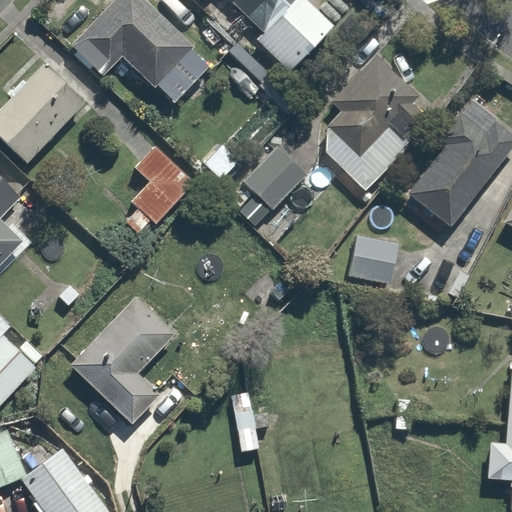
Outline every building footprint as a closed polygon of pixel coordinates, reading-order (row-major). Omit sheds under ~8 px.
[(79,0),(41,41),(72,70),(92,49),(124,79),(163,38),(122,0),(79,0)] [(229,0),(230,0),(254,18),(241,35),(281,66),(303,38),(270,13),(279,0),(229,0)] [(403,140),(386,124),(418,91),(371,46),(369,48),(319,100),(327,107),(314,120),(349,153),(353,150),(374,170),(403,140)] [(0,68),(0,147),(54,92),(14,54),(0,68)] [(378,192),(422,223),(481,138),(437,107),(378,192)] [(273,143),(238,180),(268,208),(302,171),(273,143)] [(511,149),(468,222),(506,245),(511,234),(511,149)] [(117,217),(137,233),(148,219),(155,224),(176,198),(146,174),(135,187),(127,180),(117,193),(128,203),(117,217)] [(391,235),(346,232),(342,275),(388,279),(391,235)] [(33,359),(96,422),(127,391),(103,367),(141,329),(103,290),(33,359)] [(0,329),(0,393),(32,357),(0,329)] [(456,442),(453,480),(511,483),(511,363),(476,361),(470,443),(456,442)] [(233,397),(228,397),(234,448),(254,446),(251,428),(269,426),(266,409),(251,411),(248,387),(232,389),(233,397)] [(113,511),(58,437),(25,462),(7,415),(0,417),(0,479),(18,473),(47,511),(113,511)]
